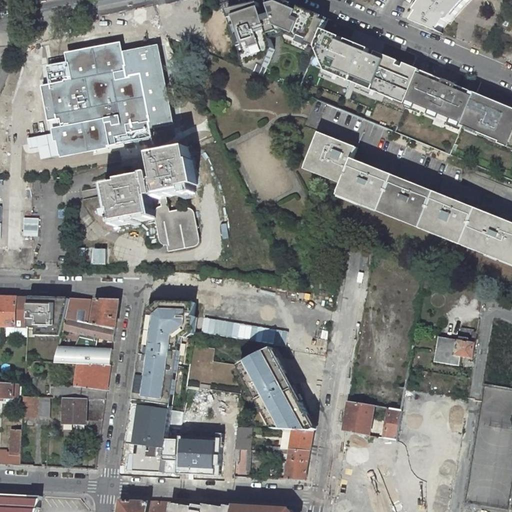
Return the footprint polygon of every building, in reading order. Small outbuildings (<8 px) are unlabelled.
[(260,4),(230,15),(248,70),(265,77),(276,50),(271,35),(280,32),(317,47),(323,32),(329,18),(284,0),(275,0),(269,2),(271,6),(262,9),(260,4)] [(425,0),(419,8),(418,12),(421,13),(415,22),(441,33),(448,22),(450,22),(452,21),(462,9),(468,3),(471,0),(425,0)] [(510,33),(511,29),(511,17),(503,14),(497,27),(510,33)] [(404,108),(421,71),(323,32),(317,47),(302,81),(398,121),(404,108)] [(128,79),(127,72),(123,52),(121,43),(95,48),(92,37),(66,42),(68,53),(70,63),(48,68),(51,86),(42,87),(49,122),(58,120),(59,128),(56,129),(60,156),(118,145),(153,139),(150,122),(147,111),(140,76),(128,79)] [(421,71),(408,99),(404,108),(420,114),(421,112),(447,122),(446,125),(460,131),(461,128),(462,127),(501,143),(503,139),(511,142),(509,148),(511,149),(511,108),(509,107),(475,93),(457,86),(455,90),(446,86),(448,82),(421,71)] [(458,201),(437,193),(422,187),(421,190),(415,188),(416,185),(396,176),(381,170),(379,174),(374,171),(375,168),(354,160),(358,148),(348,144),(346,147),(341,145),(342,142),(320,133),(307,167),(345,182),(340,193),(511,261),(511,222),(505,220),(503,223),(498,221),(499,218),(464,203),(462,207),(456,205),(458,201)] [(187,209),(170,212),(169,206),(168,206),(166,194),(184,191),(184,188),(197,186),(193,161),(191,161),(189,148),(160,153),(152,155),(157,181),(155,181),(153,174),(149,175),(148,175),(149,182),(147,183),(146,176),(121,181),(121,183),(108,186),(112,204),(113,211),(114,211),(116,217),(113,218),(114,222),(117,221),(117,224),(154,217),(149,192),(151,191),(152,198),(153,198),(157,197),(158,197),(156,189),(158,189),(160,196),(162,207),(161,207),(156,215),(160,241),(162,244),(163,245),(167,246),(168,245),(169,251),(170,252),(173,252),(195,247),(198,245),(199,244),(200,242),(200,239),(195,213),(194,211),(192,210),(190,209),(187,209)] [(30,304),(30,298),(19,298),(0,297),(0,326),(1,327),(18,327),(28,328),(30,304)] [(66,320),(71,299),(39,299),(31,298),(30,298),(30,304),(29,320),(38,320),(37,328),(37,336),(62,337),(64,330),(66,320)] [(88,324),(91,300),(71,299),(66,320),(88,324)] [(120,301),(97,300),(93,325),(116,329),(120,301)] [(189,330),(196,331),(197,328),(198,319),(197,319),(197,318),(195,317),(196,304),(160,301),(158,303),(158,307),(154,310),(151,310),(149,312),(145,340),(146,340),(144,351),(143,351),(135,406),(173,411),(177,382),(173,381),(174,376),(178,375),(182,352),(177,352),(178,347),(182,346),(184,338),(184,333),(189,330)] [(100,339),(115,342),(116,329),(93,325),(88,324),(66,320),(64,330),(81,334),(100,339)] [(231,338),(233,324),(208,320),(206,334),(231,338)] [(511,360),(511,357),(511,326),(492,321),(488,335),(503,339),(498,356),(511,360)] [(473,359),(478,331),(456,327),(454,340),(440,337),(436,362),(460,366),(461,357),(473,359)] [(184,338),(195,340),(196,334),(196,331),(189,330),(184,333),(184,338)] [(81,334),(74,348),(96,348),(100,339),(81,334)] [(59,347),(55,363),(78,364),(86,364),(111,365),(114,349),(96,348),(74,348),(59,347)] [(294,430),(314,432),(317,430),(302,402),(299,404),(297,400),(299,396),(294,386),(292,387),(287,377),(288,376),(275,351),(269,350),(246,364),(257,385),(252,388),(256,395),(261,395),(264,399),(260,401),(266,414),(269,413),(272,418),(274,417),(278,424),(273,427),(275,429),(283,430),(294,430)] [(78,364),(74,387),(82,388),(108,391),(111,365),(86,364),(78,364)] [(246,364),(241,367),(252,388),(257,385),(246,364)] [(509,389),(509,379),(493,378),(492,388),(509,389)] [(13,395),(17,395),(18,384),(0,383),(0,390),(0,398),(13,399),(13,395)] [(108,391),(82,388),(74,387),(55,386),(55,387),(55,396),(54,398),(64,399),(88,400),(92,400),(106,400),(108,391)] [(24,397),(23,417),(50,418),(51,398),(24,397)] [(63,423),(87,424),(88,400),(64,399),(63,423)] [(173,411),(135,406),(126,472),(221,476),(222,435),(178,434),(177,439),(169,439),(173,411)] [(269,413),(266,414),(273,427),(278,424),(274,417),(272,418),(269,413)] [(246,472),(251,473),(251,462),(252,451),(254,428),(238,427),(237,441),(237,444),(237,447),(236,450),(240,450),(247,451),(246,472)] [(291,449),(294,430),(283,430),(281,447),(282,447),(282,449),(291,449)] [(310,451),(314,432),(294,430),(291,449),(310,451)] [(10,466),(21,467),(22,439),(12,438),(10,459),(10,466)] [(306,481),(310,451),(291,449),(290,455),(286,480),(306,481)] [(37,511),(43,497),(0,494),(0,511),(37,511)] [(150,511),(151,503),(122,501),(119,511),(150,511)] [(150,511),(170,511),(172,504),(151,503),(150,511)]
